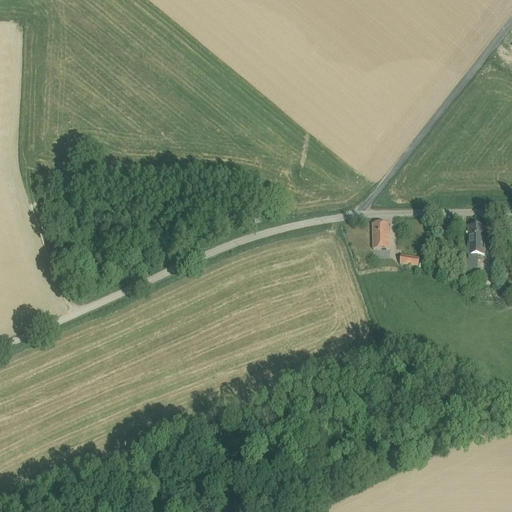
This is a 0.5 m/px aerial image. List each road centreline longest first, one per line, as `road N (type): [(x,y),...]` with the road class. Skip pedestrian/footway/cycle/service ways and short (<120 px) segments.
road 1 (unclassified): [(0,349),(252,238),(304,224),(511,214)]
road 2 (track): [(359,216),(511,21)]
road 3 (track): [(30,184),(71,316)]
